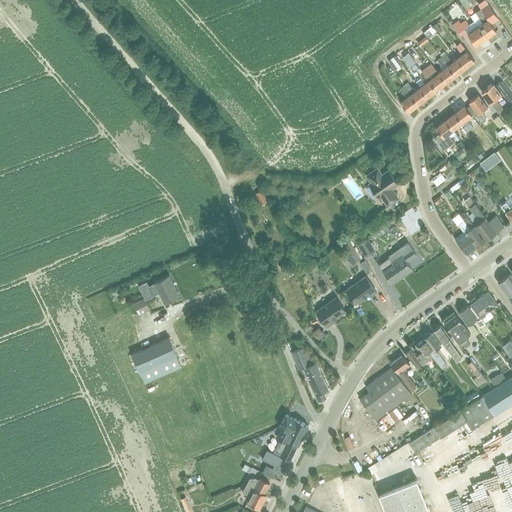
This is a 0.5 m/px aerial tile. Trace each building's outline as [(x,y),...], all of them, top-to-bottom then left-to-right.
[(474,20),(478,26),(486,38),(496,30),(491,23),(499,18),(495,13),(488,3),(484,6),(481,8),(481,9),(476,12),(471,16),(474,20)] [(459,21),(453,25),(462,37),(468,33),(476,45),(486,38),(478,26),(474,20),(469,24),(466,20),(461,24),(459,21)] [(436,23),(433,26),(439,33),(442,31),(436,23)] [(437,32),(432,27),(423,33),(425,35),(428,39),(437,32)] [(417,41),(420,46),(428,40),(428,39),(425,35),(417,41)] [(460,43),(456,46),(460,51),(462,54),(457,58),(464,67),(474,60),(466,50),(464,48),(460,43)] [(403,56),(410,66),(415,62),(408,52),(403,56)] [(392,68),(398,64),(392,54),(381,62),(388,74),(394,70),(392,68)] [(441,57),(437,60),(441,65),(439,66),(442,69),(438,72),(446,82),(455,75),(447,65),(445,62),(441,57)] [(464,67),(457,58),(447,65),(455,75),(464,67)] [(430,62),(421,69),(422,71),(426,76),(429,80),(436,89),(446,82),(438,72),(436,69),(430,62)] [(422,71),(418,74),(425,83),(419,87),(427,96),(436,89),(429,80),(426,76),(422,71)] [(396,78),(402,83),(406,79),(400,74),(396,78)] [(504,95),(509,102),(511,99),(511,95),(509,91),(501,81),(496,85),(504,95)] [(427,96),(419,87),(416,90),(413,86),(412,86),(408,82),(403,85),(410,94),(418,104),(427,96)] [(492,83),(481,92),(497,113),(502,109),(495,98),(501,94),(492,83)] [(410,94),(403,85),(399,88),(406,97),(400,102),(408,111),(418,104),(410,94)] [(481,112),(487,107),(486,105),(478,94),(469,101),(478,113),(474,116),(479,122),(485,118),(481,112)] [(464,105),(454,112),(462,123),(472,115),(466,107),(464,105)] [(454,112),(445,120),(453,130),(457,126),(462,123),(454,112)] [(505,123),(499,115),(493,119),(499,127),(505,123)] [(453,130),(445,120),(435,127),(440,133),(434,137),(443,150),(454,142),(447,134),(453,130)] [(469,122),(464,125),(469,131),(473,127),(469,122)] [(464,125),(460,129),(464,135),(469,131),(464,125)] [(501,137),(506,133),(503,128),(498,132),(501,137)] [(461,140),(457,143),(462,149),(465,146),(461,140)] [(494,152),(480,163),(486,171),(500,160),(494,152)] [(471,160),(464,165),(467,169),(474,164),(471,160)] [(379,197),(381,196),(388,205),(398,198),(392,188),(398,184),(389,170),(382,175),(378,169),(376,169),(368,174),(368,177),(372,182),(369,184),(379,197)] [(442,173),(433,180),(437,185),(446,178),(442,173)] [(458,181),(461,185),(470,178),(467,175),(458,181)] [(461,185),(458,181),(450,187),(453,191),(461,185)] [(261,203),(267,200),(261,190),(256,193),(261,203)] [(443,199),(440,195),(434,199),(437,203),(443,199)] [(465,202),(468,207),(474,203),(470,198),(465,202)] [(511,220),(511,219),(511,204),(509,206),(505,201),(501,205),(511,220)] [(474,225),(484,240),(496,232),(495,231),(503,225),(495,215),(488,221),(474,203),(468,207),(479,221),(474,225)] [(464,221),(458,224),(464,232),(473,245),(475,244),(477,246),(484,240),(474,225),(464,212),(460,215),(464,221)] [(367,238),(363,231),(354,235),(358,243),(367,238)] [(464,232),(455,238),(457,240),(466,253),(475,247),(473,245),(464,232)] [(366,256),(376,250),(370,239),(360,244),(366,256)] [(350,241),(342,247),(352,264),(361,259),(350,241)] [(382,264),(379,266),(392,284),(413,270),(409,264),(407,262),(417,255),(411,245),(409,243),(392,254),(389,256),(390,258),(382,264)] [(511,302),(511,293),(511,292),(511,276),(510,273),(497,283),(511,302)] [(153,283),(148,285),(153,295),(158,292),(164,303),(179,295),(169,274),(153,282),(153,283)] [(366,276),(346,290),(356,304),(369,295),(371,296),(377,292),(366,276)] [(480,317),(497,304),(487,290),(475,299),(474,297),(470,300),(471,302),(469,303),(480,317)] [(337,297),(317,311),(328,326),(335,322),(334,320),(347,311),(337,297)] [(139,314),(150,309),(144,298),(134,304),(139,314)] [(478,332),(476,328),(472,323),(470,325),(469,324),(477,318),(467,305),(458,312),(474,335),(478,332)] [(455,314),(443,323),(454,337),(461,346),(463,344),(465,347),(470,344),(468,341),(466,337),(470,334),(462,323),(455,314)] [(484,331),(488,327),(480,318),(478,319),(477,323),(484,331)] [(309,322),(304,325),(307,333),(313,329),(309,322)] [(461,357),(448,339),(451,337),(441,324),(433,330),(454,359),(456,362),(461,357)] [(319,328),(314,332),(316,333),(315,333),(317,336),(319,337),(323,333),(319,328)] [(426,346),(433,355),(442,368),(446,365),(435,348),(440,344),(431,331),(421,339),(426,346)] [(145,382),(180,366),(175,355),(176,354),(168,337),(132,353),(145,382)] [(426,346),(421,339),(415,343),(418,347),(414,350),(421,361),(423,363),(433,355),(426,346)] [(511,342),(510,340),(502,346),(511,359),(511,342)] [(305,346),(291,352),(298,368),(303,366),(319,402),(319,403),(323,401),(323,400),(322,399),(326,398),(323,392),(329,389),(316,361),(312,362),(305,346)] [(416,367),(421,364),(410,349),(405,352),(416,367)] [(402,354),(391,363),(398,372),(404,381),(411,390),(416,386),(409,378),(402,369),(409,364),(402,354)] [(481,373),(472,361),(468,364),(477,376),(481,373)] [(376,419),(411,393),(391,367),(365,386),(369,391),(359,398),(376,419)] [(502,379),(498,374),(490,379),(494,385),(502,379)] [(476,391),(466,398),(468,401),(471,399),(474,397),(478,395),(476,391)] [(408,442),(368,468),(370,473),(401,454),(403,457),(411,452),(409,449),(412,447),(415,452),(466,419),(471,428),(494,413),(483,395),(408,442)] [(278,437),(281,439),(285,441),(286,441),(287,439),(294,443),(298,445),(302,437),(308,425),(303,422),(297,419),(296,419),(291,416),(287,414),(284,419),(280,426),(283,428),(279,434),(278,437)] [(264,454),(262,458),(265,460),(273,464),(278,467),(280,463),(283,458),(287,459),(290,461),(297,446),(294,445),(288,442),(287,444),(280,441),(278,443),(276,447),(273,452),(267,449),(264,454)] [(511,445),(497,453),(508,477),(511,475),(511,445)] [(463,460),(467,469),(477,465),(473,456),(463,460)] [(245,463),(242,468),(249,472),(252,466),(245,463)] [(264,494),(270,483),(260,478),(259,480),(255,478),(250,478),(243,490),(251,495),(247,502),(259,508),(265,495),(264,494)] [(430,511),(418,480),(379,495),(386,511),(430,511)] [(511,481),(501,486),(508,502),(511,500),(511,481)] [(191,511),(185,496),(180,499),(185,511),(191,511)] [(492,500),(484,503),(487,511),(491,511),(496,510),(492,500)] [(468,511),(465,502),(452,507),(454,511),(468,511)]
